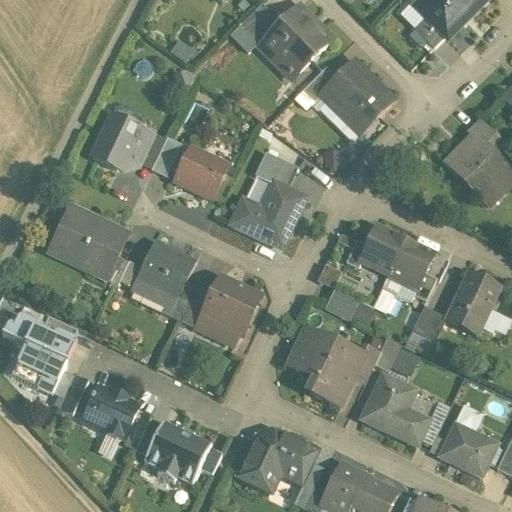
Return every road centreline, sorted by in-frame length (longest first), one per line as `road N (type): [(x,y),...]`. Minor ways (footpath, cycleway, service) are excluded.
road 1 (residential): [(138,0),(0,279)]
road 2 (residential): [(491,511),(252,396)]
road 3 (residential): [(511,31),(345,192)]
road 4 (residential): [(345,192),(252,396)]
road 5 (residential): [(345,192),(511,270)]
road 6 (track): [(98,511),(0,410)]
road 7 (residential): [(252,396),(198,511)]
